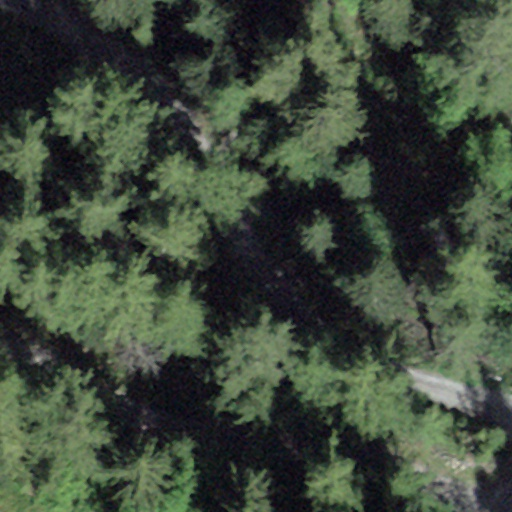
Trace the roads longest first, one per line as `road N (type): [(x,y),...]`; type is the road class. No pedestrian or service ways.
road 1 (track): [(0,0),(179,102),(304,340),(511,406)]
road 2 (track): [(511,492),(150,412),(14,328),(0,337)]
